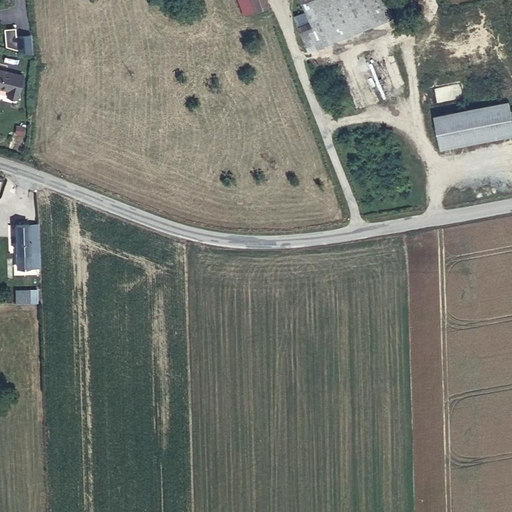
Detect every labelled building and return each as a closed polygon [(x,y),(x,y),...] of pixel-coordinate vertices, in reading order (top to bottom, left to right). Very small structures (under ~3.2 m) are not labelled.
[(239,0),(245,14),(255,10),(250,0),(239,0)] [(268,6),(265,0),(250,0),(255,10),(268,6)] [(304,0),(313,21),(321,41),(391,13),(385,0),(304,0)] [(300,26),(309,49),(322,44),(321,41),(313,21),(300,26)] [(14,37),(17,57),(33,55),(31,35),(14,37)] [(473,65),(476,60),(456,47),(453,52),(473,65)] [(23,76),(0,69),(0,87),(9,90),(7,96),(17,98),(23,76)] [(511,135),(511,112),(510,101),(435,115),(442,149),(511,135)] [(21,152),(25,130),(18,128),(14,151),(21,152)] [(38,225),(16,225),(17,268),(39,268),(38,225)] [(30,303),(30,290),(16,290),(16,303),(30,303)]
